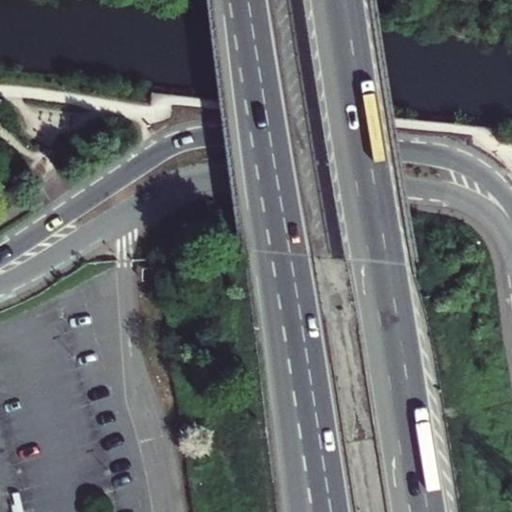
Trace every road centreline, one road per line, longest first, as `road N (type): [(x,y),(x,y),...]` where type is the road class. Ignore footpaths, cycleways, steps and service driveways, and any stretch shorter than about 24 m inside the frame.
road 1 (tertiary): [(511,204),(486,178),(432,154),(199,137),(162,151),(0,259)]
road 2 (tertiary): [(0,284),(173,183),(219,171),(447,189),(490,210),(511,242)]
road 3 (motorway): [(420,511),(341,0)]
road 4 (motorway): [(290,253),(331,511)]
road 5 (motorway): [(290,253),(305,511)]
road 6 (motorway): [(250,0),(290,253)]
